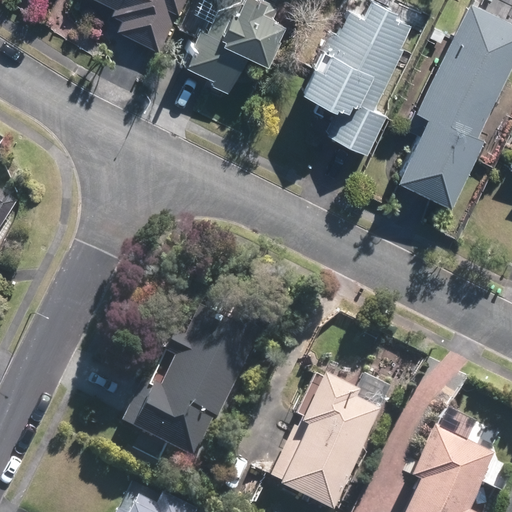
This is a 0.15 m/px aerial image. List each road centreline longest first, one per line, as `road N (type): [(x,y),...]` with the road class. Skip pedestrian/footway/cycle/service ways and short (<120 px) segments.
road 1 (residential): [(143,152),(511,331)]
road 2 (residential): [(0,441),(143,152)]
road 3 (residential): [(0,68),(143,152)]
